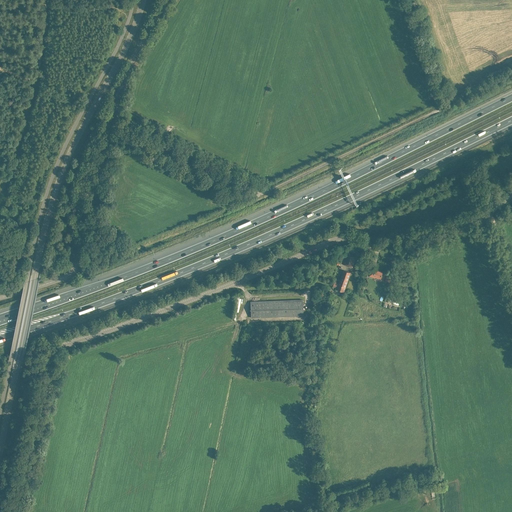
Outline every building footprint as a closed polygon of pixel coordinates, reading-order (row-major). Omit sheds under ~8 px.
[(343,264),(349,266),(350,263),(354,264),(356,255),(347,252),(343,264)] [(361,264),(368,268),(370,264),(364,260),(361,264)] [(369,276),(381,279),(383,272),(371,269),(369,276)] [(337,288),(344,291),(350,272),(344,270),(339,283),(336,282),(335,283),(334,283),(333,286),(337,288)] [(393,282),(395,276),(387,274),(385,281),(393,282)] [(250,302),(251,318),(303,316),(302,300),(250,302)]
